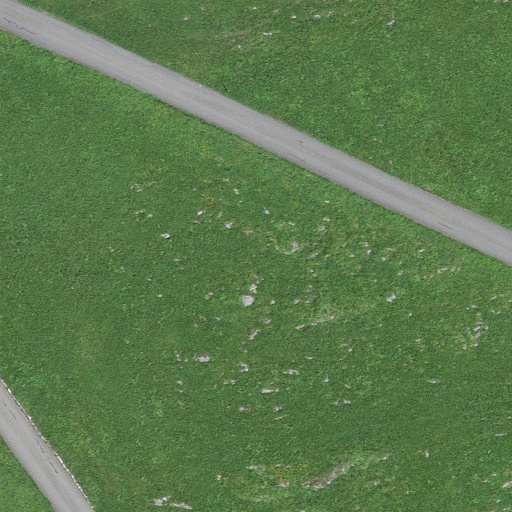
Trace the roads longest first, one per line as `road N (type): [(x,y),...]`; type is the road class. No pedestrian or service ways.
road 1 (unclassified): [(0,16),(511,255)]
road 2 (unclassified): [(75,511),(0,407)]
